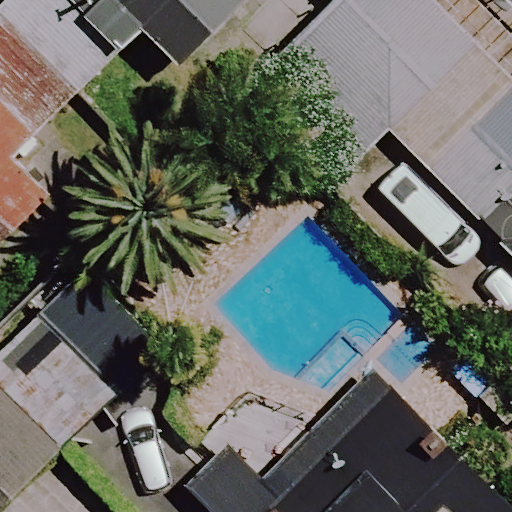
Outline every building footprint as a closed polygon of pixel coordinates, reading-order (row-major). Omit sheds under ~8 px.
[(9,0),(0,9),(0,10),(77,94),(141,35),(175,71),(252,0),(9,0)] [(511,13),(499,0),(334,0),(233,100),(327,195),(353,170),(415,233),(447,201),(511,266),(511,13)] [(77,94),(0,10),(0,245),(44,205),(5,162),(77,94)] [(499,511),(375,378),(265,479),(233,444),(176,497),(190,511),(499,511)] [(0,510),(54,459),(0,402),(0,510)]
